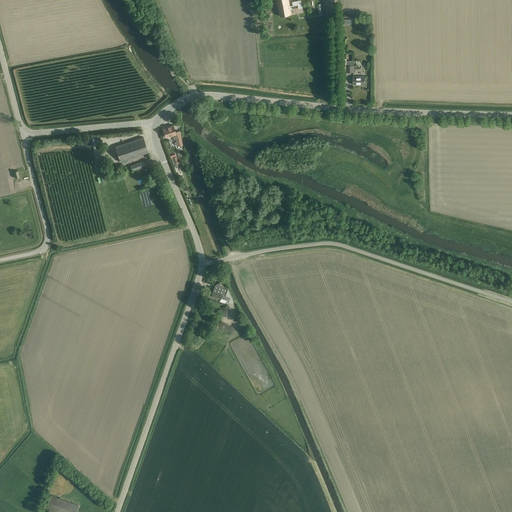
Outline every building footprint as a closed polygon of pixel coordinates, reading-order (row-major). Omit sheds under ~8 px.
[(292,14),(291,10),(294,9),(295,10),(299,9),(298,5),(291,7),(289,0),(275,0),(276,6),(278,5),(281,17),(292,14)] [(354,73),(354,72),(355,72),(355,61),(347,61),(347,59),(344,59),(344,65),(347,65),(347,67),(346,67),(346,73),(354,73)] [(365,85),(365,80),(365,77),(358,77),(353,77),(353,85),(365,85)] [(166,138),(171,136),(174,135),(178,146),(183,145),(180,131),(176,132),(173,125),(163,129),(166,138)] [(115,147),(117,151),(120,162),(149,152),(144,137),(115,147)] [(132,171),(148,166),(153,164),(151,159),(130,166),(132,171)] [(233,301),(228,289),(224,288),(224,287),(222,283),(221,282),(220,282),(215,285),(211,296),(220,300),(221,298),(229,301),(228,302),(231,303),(232,303),(233,302),(233,301)] [(229,331),(230,330),(233,331),(235,328),(221,321),(218,326),(229,331)] [(76,511),(79,506),(74,504),(50,495),(45,509),(52,511),(76,511)]
